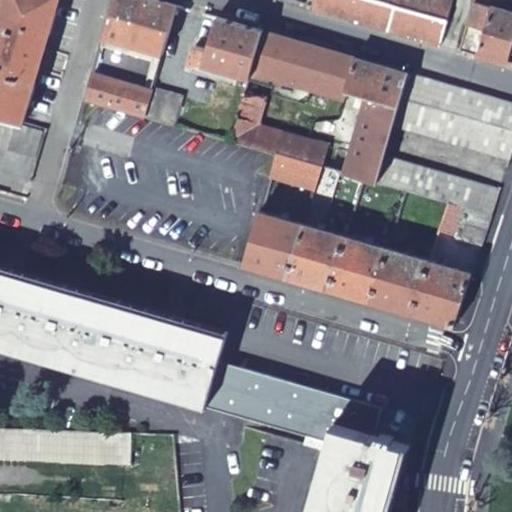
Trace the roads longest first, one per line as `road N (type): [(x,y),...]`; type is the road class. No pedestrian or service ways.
road 1 (residential): [(34,218),(479,351)]
road 2 (residential): [(511,86),(219,0)]
road 3 (residential): [(34,218),(100,0)]
road 4 (residential): [(479,351),(450,438),(445,511)]
